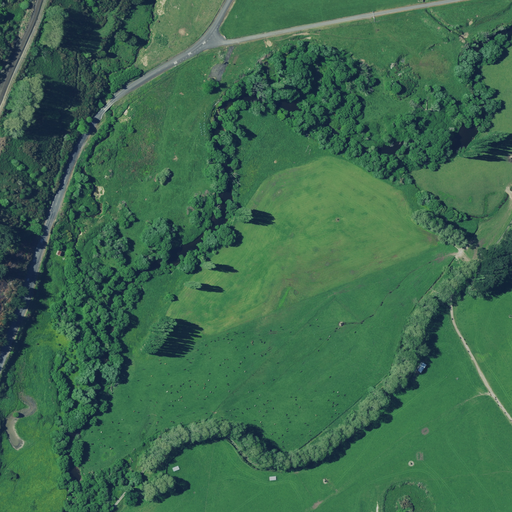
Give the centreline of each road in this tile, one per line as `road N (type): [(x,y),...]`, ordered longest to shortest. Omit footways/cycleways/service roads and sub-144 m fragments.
road 1 (unclassified): [(107,511),(155,449),(201,430),(216,430),(258,466),(311,453),(359,417),(389,381),(414,320),(452,292)]
road 2 (tertiary): [(0,355),(81,140),(120,94),(206,39)]
road 3 (unclassified): [(206,39),(454,0)]
